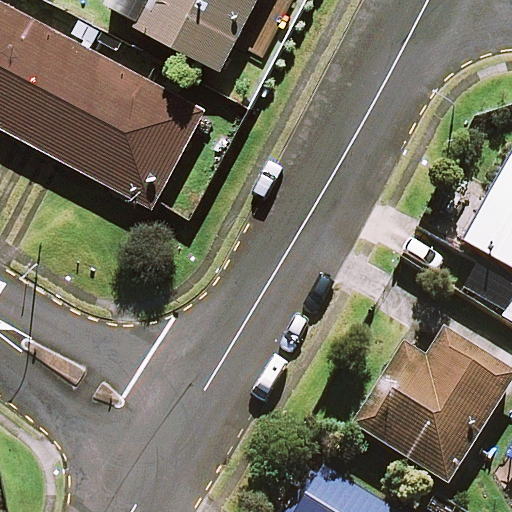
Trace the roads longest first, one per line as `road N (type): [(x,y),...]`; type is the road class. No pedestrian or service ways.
road 1 (residential): [(433,0),(173,443)]
road 2 (residential): [(0,329),(173,443)]
